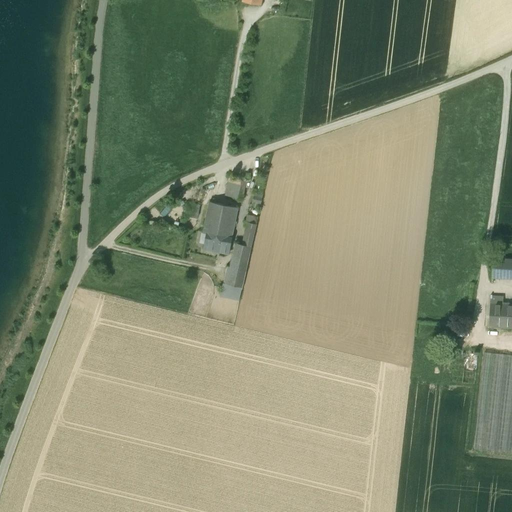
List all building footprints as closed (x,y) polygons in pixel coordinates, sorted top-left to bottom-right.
[(226,196),(242,199),(245,182),(246,182),(246,181),(229,177),(226,196)] [(254,207),(260,209),(263,194),(254,192),(252,203),(255,203),(254,207)] [(207,233),(231,238),(238,208),(210,202),(203,233),(207,234),(207,233)] [(188,212),(198,214),(200,206),(189,204),(188,212)] [(243,245),(251,247),(256,224),(257,224),(258,218),(247,216),(245,226),(247,227),(243,245)] [(204,249),(228,254),(231,238),(207,233),(207,234),(204,249)] [(224,283),(242,288),(246,271),(251,247),(243,245),(236,243),(230,267),(228,267),(224,283)] [(492,277),(511,278),(511,259),(493,258),(492,277)] [(242,288),(224,283),(220,297),(239,301),(242,288)] [(489,327),(511,328),(511,303),(503,303),(503,297),(491,296),(489,327)] [(474,450),(511,453),(511,355),(485,352),(481,388),(474,450)]
